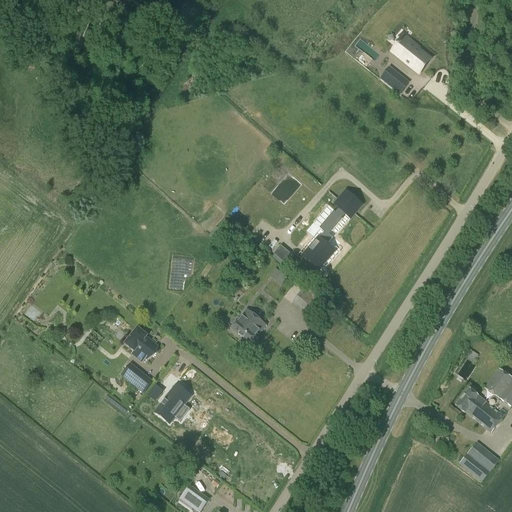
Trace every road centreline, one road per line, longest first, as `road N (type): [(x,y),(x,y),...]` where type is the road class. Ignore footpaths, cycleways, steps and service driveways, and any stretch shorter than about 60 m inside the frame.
road 1 (unclassified): [(363,371),(511,135)]
road 2 (primary): [(403,393),(511,209)]
road 3 (unclassified): [(274,511),(363,371)]
road 4 (track): [(475,0),(471,85),(511,128)]
road 5 (primary): [(348,511),(403,393)]
